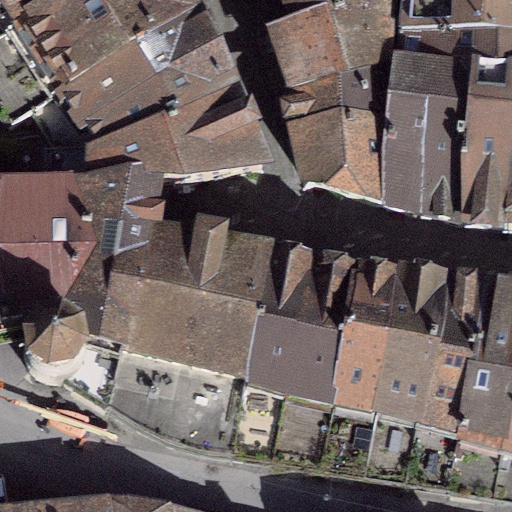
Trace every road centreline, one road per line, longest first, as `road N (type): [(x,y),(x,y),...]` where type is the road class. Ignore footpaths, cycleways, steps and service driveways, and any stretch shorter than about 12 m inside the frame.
road 1 (residential): [(235,0),(309,219),(511,259)]
road 2 (residential): [(0,417),(47,443),(139,468),(358,511)]
